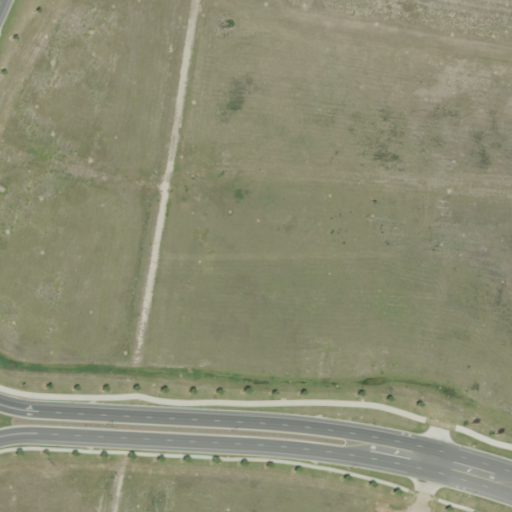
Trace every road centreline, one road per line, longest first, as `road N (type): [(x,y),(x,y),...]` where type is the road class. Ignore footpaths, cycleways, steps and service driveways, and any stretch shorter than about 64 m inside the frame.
road 1 (tertiary): [(511,470),(317,427),(29,410),(0,401)]
road 2 (tertiary): [(0,435),(314,452),(511,498)]
